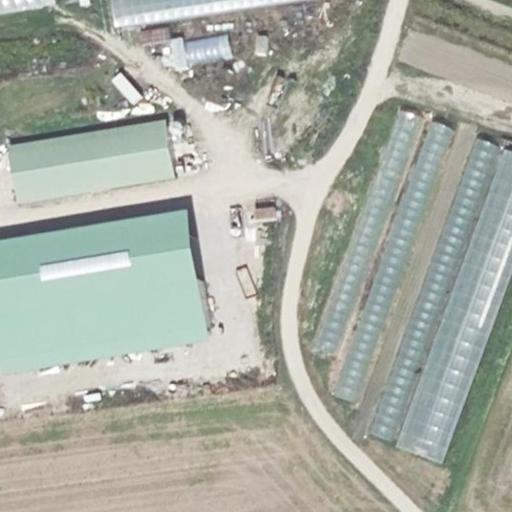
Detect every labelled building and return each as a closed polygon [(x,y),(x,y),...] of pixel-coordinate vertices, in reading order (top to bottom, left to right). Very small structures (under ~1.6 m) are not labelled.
[(60,0),(0,0),(0,14),(61,5),(60,0)] [(116,0),(121,30),(323,0),(116,0)] [(237,48),(194,49),(194,72),(237,71),(237,48)] [(434,119),(406,212),(428,218),(455,126),(434,119)] [(12,147),(22,206),(181,181),(171,121),(12,147)] [(511,149),(504,147),(406,448),(453,463),(511,279),(511,149)] [(0,173),(15,170),(11,150),(0,152),(0,173)] [(161,220),(23,243),(32,290),(170,271),(161,220)]
